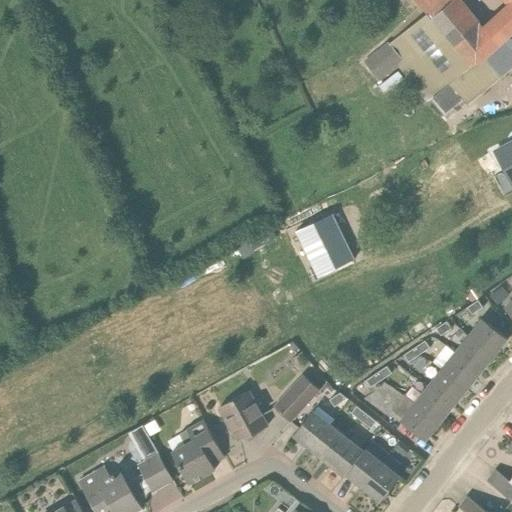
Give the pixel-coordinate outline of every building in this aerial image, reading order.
[(419,52),(433,65),(479,57),(511,32),(511,0),(452,0),(431,19),(427,14),(406,32),(401,26),(364,56),(368,61),(366,62),(380,77),(396,64),(419,52)] [(419,52),(396,64),(432,110),(442,121),(465,104),(511,66),(511,32),(479,57),(433,65),(419,52)] [(511,140),(492,151),(501,169),(511,187),(511,186),(511,140)] [(318,277),(354,260),(331,213),(295,230),(318,277)] [(502,285),(490,295),(498,304),(509,295),(502,285)] [(472,301),(482,295),(477,288),(467,294),(472,301)] [(467,307),(472,315),(483,308),(478,300),(467,307)] [(470,336),(493,355),(507,338),(484,320),(470,336)] [(436,329),(441,336),(452,329),(446,321),(436,329)] [(470,336),(456,353),(480,372),(493,355),(470,336)] [(414,348),(419,355),(430,348),(425,341),(414,348)] [(409,362),(419,355),(414,348),(404,355),(409,362)] [(442,370),(466,389),(480,372),(456,353),(442,370)] [(376,373),(382,380),(392,373),(386,366),(376,373)] [(442,370),(429,387),(452,406),(466,389),(442,370)] [(371,388),(382,380),(376,373),(366,380),(371,388)] [(303,374),(275,408),(290,421),(320,389),(303,374)] [(452,406),(429,387),(415,404),(439,423),(452,406)] [(239,441),(267,426),(248,391),(220,406),(239,441)] [(329,400),(334,407),(347,399),(340,393),(329,400)] [(425,440),(439,423),(415,404),(404,395),(392,410),(403,418),(401,421),(425,440)] [(366,414),(357,406),(351,413),(361,421),(366,414)] [(313,410),(293,435),(310,449),(330,424),(313,410)] [(366,414),(361,421),(371,428),(376,422),(366,414)] [(187,429),(187,430),(179,434),(185,444),(172,451),(189,483),(215,468),(209,458),(221,451),(204,420),(187,429)] [(310,449),(327,462),(347,437),(330,424),(310,449)] [(364,451),(363,451),(347,437),(327,462),(344,476),(346,474),(364,451)] [(410,448),(401,440),(394,448),(404,456),(410,448)] [(363,488),(383,463),(365,448),(363,451),(364,451),(346,474),(363,488)] [(153,491),(172,480),(157,455),(138,466),(143,474),(135,479),(144,494),(152,489),(153,491)] [(380,501),(400,476),(383,463),(363,488),(380,501)] [(104,466),(79,482),(97,511),(134,511),(141,508),(136,499),(144,494),(135,479),(127,484),(120,471),(111,476),(104,466)] [(496,469),(487,480),(511,499),(511,476),(509,480),(496,469)] [(465,511),(487,511),(467,496),(459,507),(465,511)] [(83,511),(77,500),(56,511),(83,511)]
